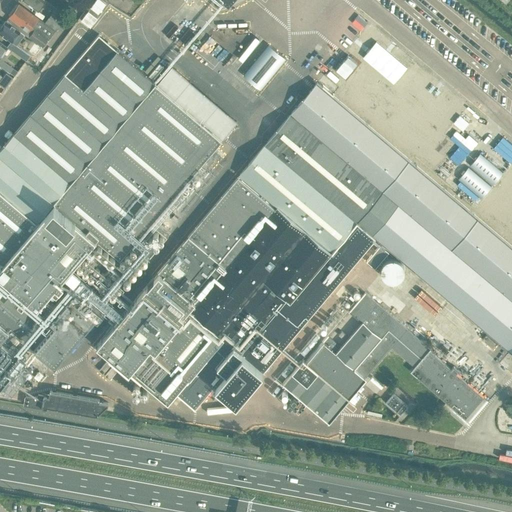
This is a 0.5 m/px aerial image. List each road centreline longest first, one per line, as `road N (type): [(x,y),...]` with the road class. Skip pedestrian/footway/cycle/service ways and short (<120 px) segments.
road 1 (motorway): [(438,511),(0,431)]
road 2 (unknown): [(259,134),(155,35),(123,26),(91,37),(0,127)]
road 3 (motorway): [(0,468),(242,511)]
